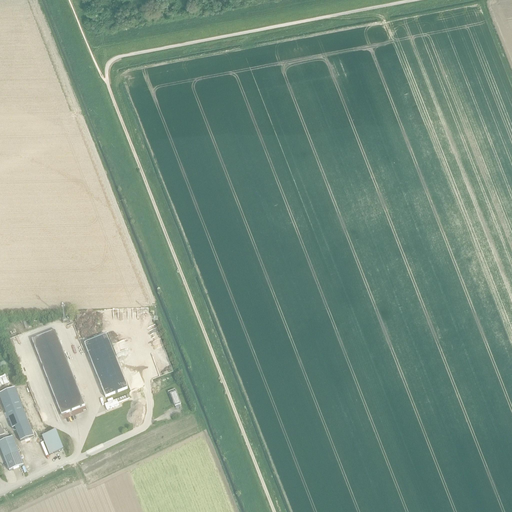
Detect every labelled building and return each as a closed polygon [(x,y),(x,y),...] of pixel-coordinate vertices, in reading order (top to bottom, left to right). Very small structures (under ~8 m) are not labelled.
[(56,319),(32,326),(34,335),(59,329),(56,319)] [(32,340),(61,415),(85,406),(55,331),(32,340)] [(84,344),(106,397),(128,389),(107,335),(84,344)] [(0,379),(0,386),(8,383),(6,377),(0,379)] [(15,388),(0,393),(0,397),(8,418),(12,427),(14,426),(21,442),(34,437),(28,423),(34,420),(20,386),(15,388)] [(175,406),(181,404),(175,390),(168,392),(168,393),(169,392),(175,406)] [(128,395),(105,404),(107,410),(119,405),(118,403),(129,398),(128,395)] [(56,431),(47,435),(54,453),(63,450),(56,431)] [(0,442),(0,447),(9,471),(24,466),(12,437),(0,442)]
